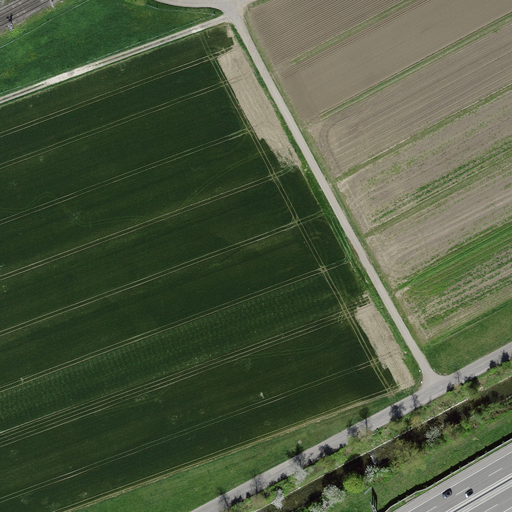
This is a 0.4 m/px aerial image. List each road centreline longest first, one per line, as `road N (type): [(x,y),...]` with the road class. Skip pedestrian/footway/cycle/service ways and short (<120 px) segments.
road 1 (residential): [(169,0),(219,4),(233,14),(436,389)]
road 2 (unclassified): [(203,511),(436,389)]
road 3 (track): [(233,14),(0,101)]
